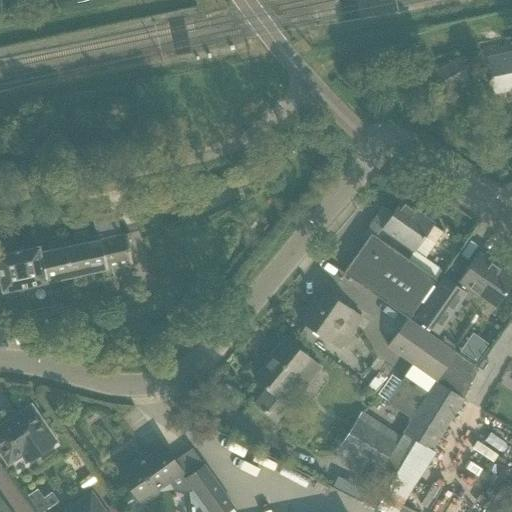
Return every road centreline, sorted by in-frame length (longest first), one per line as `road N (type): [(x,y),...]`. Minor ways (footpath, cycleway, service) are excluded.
road 1 (unclassified): [(0,360),(133,387),(168,380),(217,342),(382,141)]
road 2 (unclassified): [(305,83),(264,126),(195,157),(0,198)]
road 3 (unclassified): [(511,228),(382,141)]
